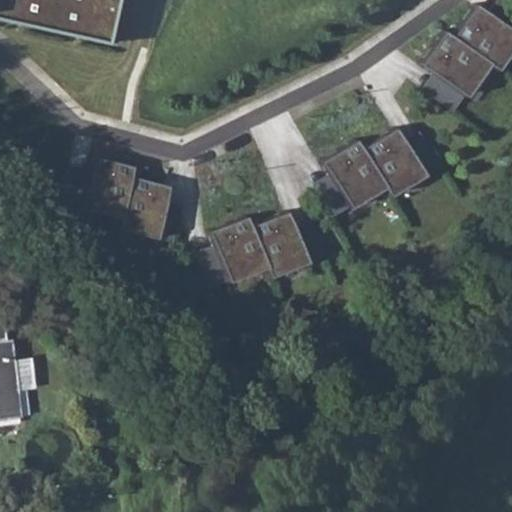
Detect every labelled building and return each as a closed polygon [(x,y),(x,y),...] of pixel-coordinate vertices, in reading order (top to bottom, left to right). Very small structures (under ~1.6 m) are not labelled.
[(0,0),(0,14),(120,40),(128,0),(0,0)] [(511,25),(475,1),(453,34),(502,66),(511,50),(511,25)] [(444,28),(421,62),(466,92),(489,58),(453,34),(444,28)] [(395,126),(361,147),(389,192),(423,172),(395,126)] [(355,138),(322,159),(350,204),(384,183),(361,147),(355,138)] [(131,159),(93,150),(79,205),(117,215),(131,159)] [(168,179),(130,170),(116,225),(154,235),(168,179)] [(286,211),(250,224),(267,272),(303,259),(286,211)] [(247,215),(208,228),(225,277),(263,264),(250,224),(247,215)] [(0,415),(16,414),(12,388),(8,356),(6,336),(0,336),(0,415)]
